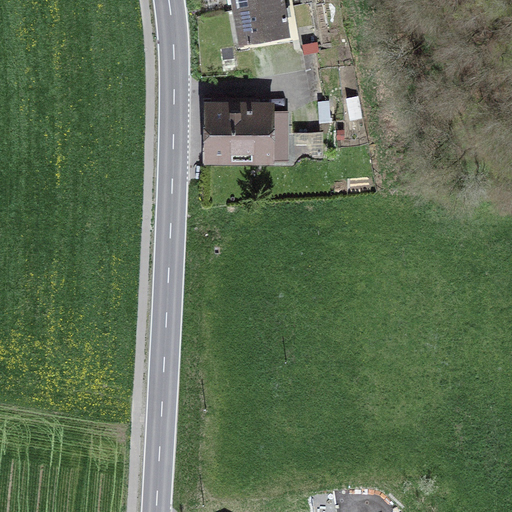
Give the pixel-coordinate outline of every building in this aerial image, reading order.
[(290,39),(283,0),(276,0),(232,8),(239,48),(290,39)] [(321,54),(302,58),(305,71),(324,67),(321,54)] [(324,67),(305,71),(308,86),(327,82),(324,67)] [(327,82),(308,86),(311,102),(330,98),(327,82)] [(281,103),(212,100),(210,157),(279,159),(281,103)]
